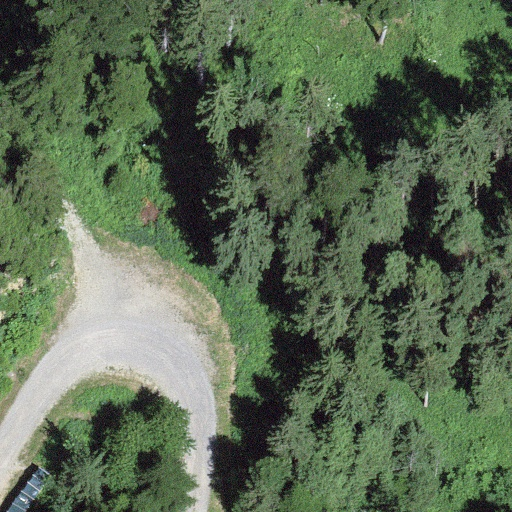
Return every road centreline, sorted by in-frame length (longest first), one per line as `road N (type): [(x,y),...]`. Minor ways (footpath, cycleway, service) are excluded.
road 1 (track): [(0,445),(23,403),(77,355),(127,349),(172,377),(201,436),(190,511)]
road 2 (track): [(127,349),(78,234),(0,100)]
